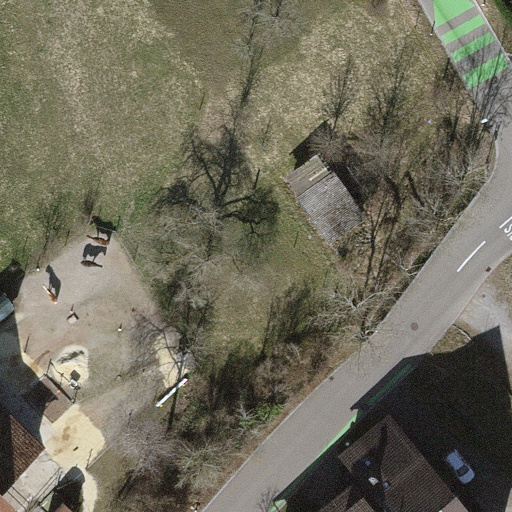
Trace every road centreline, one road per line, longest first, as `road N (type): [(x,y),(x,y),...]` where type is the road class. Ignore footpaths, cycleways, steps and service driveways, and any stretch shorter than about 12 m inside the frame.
road 1 (unclassified): [(511,222),(478,245),(246,511)]
road 2 (unknown): [(365,380),(511,506)]
road 3 (unclassified): [(444,0),(511,113)]
